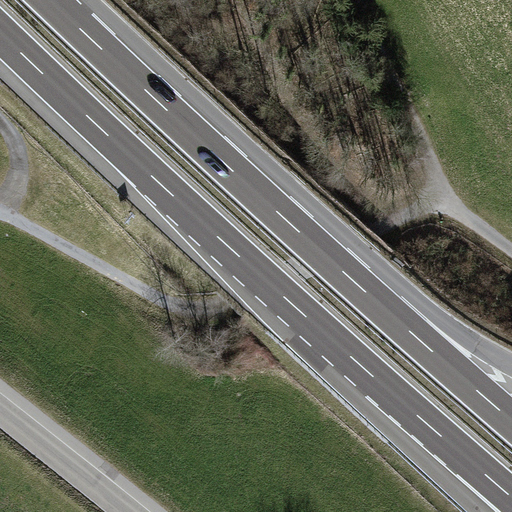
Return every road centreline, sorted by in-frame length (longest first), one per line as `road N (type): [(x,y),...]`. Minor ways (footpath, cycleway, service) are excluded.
road 1 (track): [(404,227),(212,306),(177,307),(0,215)]
road 2 (motorway): [(337,265),(50,0)]
road 3 (motorway): [(244,261),(511,492)]
road 4 (motorway): [(244,261),(489,511)]
road 5 (motorway): [(0,33),(244,261)]
road 6 (motorway): [(511,420),(337,265)]
road 7 (track): [(363,0),(445,204)]
road 8 (motorway): [(511,365),(337,265)]
road 9 (secondary): [(0,409),(127,511)]
